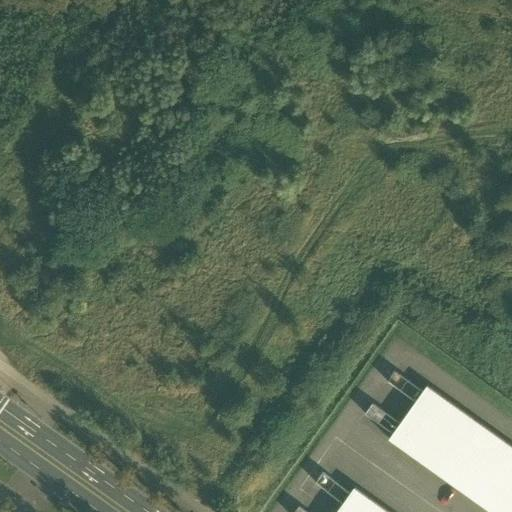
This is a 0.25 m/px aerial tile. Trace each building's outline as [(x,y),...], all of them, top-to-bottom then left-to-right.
[(415,401),(423,391),(395,371),(388,382),(415,401)] [(393,432),(389,437),(493,511),(511,511),(511,448),(426,387),(423,391),(415,401),(400,423),(393,432)] [(393,432),(400,423),(373,403),(366,413),(393,432)] [(344,503),(351,494),(323,474),(316,483),(344,503)] [(386,511),(354,489),(351,494),(344,503),(337,511),(386,511)]
